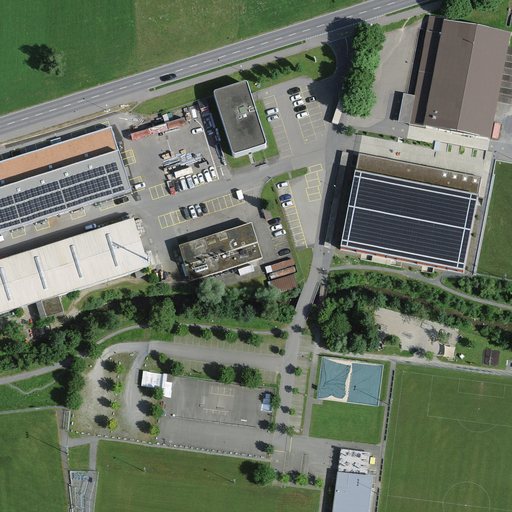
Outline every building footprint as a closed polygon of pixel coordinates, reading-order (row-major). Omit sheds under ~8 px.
[(511,88),(511,33),(431,17),(409,127),(500,146),(511,88)] [(247,85),(213,95),(234,158),(267,147),(247,85)] [(147,122),(127,127),(129,133),(148,128),(147,122)] [(112,130),(0,164),(0,232),(132,192),(112,130)] [(481,178),(359,155),(341,250),(463,273),(481,178)] [(134,220),(0,261),(0,313),(41,301),(47,318),(64,313),(59,295),(149,267),(134,220)] [(252,224),(179,247),(190,281),(263,258),(252,224)] [(284,278),(272,280),(275,293),(298,290),(294,261),(281,263),(284,278)] [(171,382),(169,382),(169,373),(143,372),(143,386),(171,387),(171,382)] [(370,454),(342,450),(333,511),(369,511),(374,477),(367,476),(370,454)]
